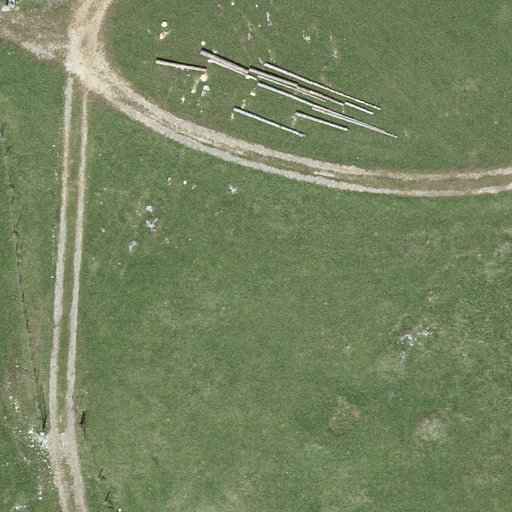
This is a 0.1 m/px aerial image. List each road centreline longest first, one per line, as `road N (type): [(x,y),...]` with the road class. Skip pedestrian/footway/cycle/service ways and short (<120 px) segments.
road 1 (track): [(88,51),(109,92),(198,141),(309,176),(511,184)]
road 2 (track): [(88,51),(61,365)]
